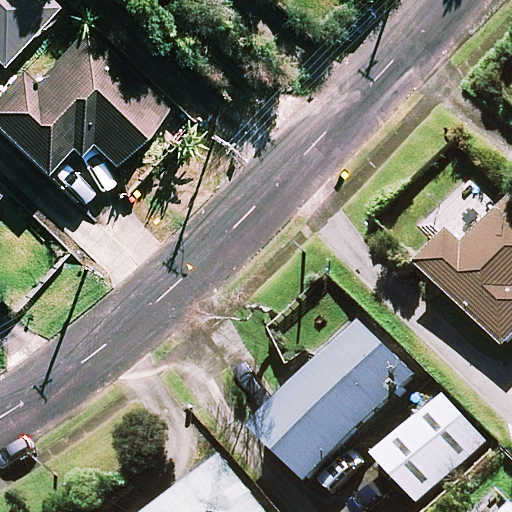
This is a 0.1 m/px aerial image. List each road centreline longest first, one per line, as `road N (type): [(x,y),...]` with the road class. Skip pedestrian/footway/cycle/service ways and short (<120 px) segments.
road 1 (residential): [(0,422),(216,245),(449,0)]
road 2 (unknown): [(293,164),(116,0)]
